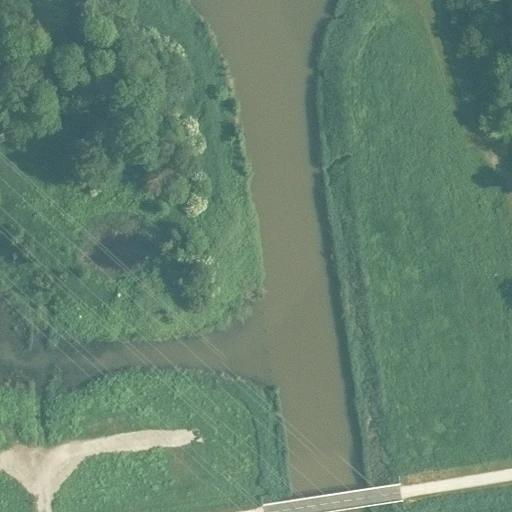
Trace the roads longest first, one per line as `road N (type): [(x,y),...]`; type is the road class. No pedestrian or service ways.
road 1 (track): [(424,0),(457,120),(488,160),(503,163)]
road 2 (track): [(0,462),(125,442)]
